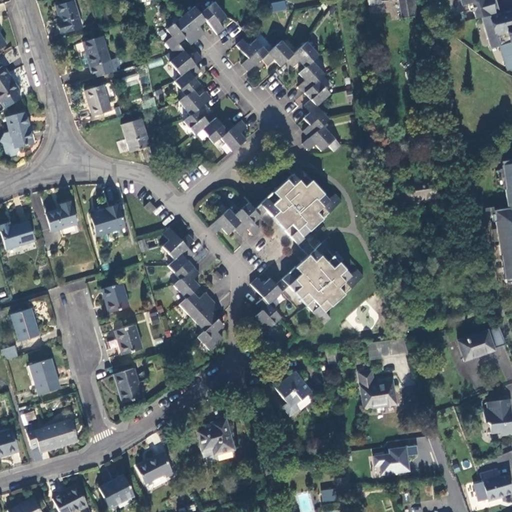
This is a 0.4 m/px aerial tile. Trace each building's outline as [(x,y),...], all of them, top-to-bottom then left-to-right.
[(285,0),(271,3),(272,11),(286,9),(285,0)] [(366,0),(368,5),(395,0),(398,0),(402,19),(416,16),(413,0),(366,0)] [(461,0),(463,5),(469,3),(470,10),(473,9),(475,19),(500,14),(496,0),(461,0)] [(81,27),(73,1),(55,6),(60,22),(56,23),(60,34),(81,27)] [(203,21),(209,28),(215,35),(222,28),(216,21),(223,16),(211,2),(198,14),(203,21)] [(179,18),(196,39),(203,33),(197,26),(203,21),(198,14),(191,7),(179,18)] [(511,12),(483,19),(488,38),(497,36),(508,32),(511,31),(511,12)] [(183,37),(189,44),(196,39),(179,18),(164,30),(170,37),(163,42),(164,42),(170,49),(177,44),(176,43),(183,37)] [(423,25),(415,27),(417,36),(425,35),(423,25)] [(511,31),(508,32),(511,42),(500,46),(507,69),(511,67),(511,31)] [(497,36),(500,46),(511,42),(508,32),(497,36)] [(500,46),(497,36),(488,38),(491,48),(500,46)] [(100,64),(109,61),(102,37),(77,44),(85,68),(100,64)] [(249,47),(243,39),(236,45),(249,60),(243,66),(248,71),(261,60),(268,54),(256,41),(249,47)] [(193,65),(200,59),(195,52),(188,58),(177,44),(170,49),(164,42),(163,42),(175,56),(168,62),(180,76),(194,65),(193,65)] [(293,56),(293,55),(281,42),(268,54),(261,60),(267,67),(274,61),(280,68),(287,62),(293,56)] [(307,44),(293,56),(287,62),(292,68),(299,62),(305,68),(308,65),(312,62),(318,57),(307,44)] [(100,64),(104,74),(120,69),(117,58),(109,61),(100,64)] [(324,76),(312,62),(308,65),(305,68),(298,74),(305,81),(298,87),(304,94),(317,81),(324,76)] [(199,72),(194,65),(180,76),(173,82),(185,96),(192,90),(198,84),(193,77),(199,72)] [(0,66),(0,101),(4,108),(21,97),(16,90),(17,89),(2,66),(0,66)] [(330,95),(317,81),(304,94),(310,101),(304,107),(310,114),(316,108),(330,95)] [(111,110),(102,84),(84,90),(92,116),(111,110)] [(198,97),(192,90),(185,96),(178,101),(189,115),(190,116),(203,104),(210,98),(204,91),(198,97)] [(209,110),(203,104),(190,116),(189,115),(183,121),(194,135),(201,129),(208,123),(202,117),(209,110)] [(309,126),(303,132),(308,138),(321,126),(328,121),(316,108),(310,114),(303,120),(309,126)] [(20,149),(19,147),(34,142),(25,111),(5,117),(10,131),(4,133),(0,141),(3,143),(6,153),(11,156),(17,154),(20,149)] [(149,145),(140,117),(120,124),(128,151),(149,145)] [(220,124),(215,117),(208,123),(201,129),(212,142),(219,137),(235,124),(240,120),(240,119),(233,125),(228,118),(220,124)] [(219,137),(230,150),(245,139),(239,132),(246,126),(240,120),(235,124),(219,137)] [(321,126),(308,138),(301,144),(308,151),(314,145),(320,151),(327,146),(333,152),(339,146),(321,126)] [(511,160),(500,163),(501,167),(500,167),(506,210),(492,212),(492,216),(490,216),(491,223),(494,223),(502,282),(504,282),(504,285),(511,284),(511,160)] [(307,255),(275,285),(281,292),(288,286),(316,317),(323,324),(330,318),(324,312),(351,286),(362,276),(357,269),(350,275),(309,231),(309,230),(312,227),(324,217),(326,215),(335,206),(340,202),(334,195),(329,200),(328,201),(292,162),(285,169),(292,175),(253,210),(259,217),(266,211),(307,255)] [(441,200),(439,177),(395,184),(399,206),(441,200)] [(76,225),(69,203),(60,206),(61,209),(45,213),(51,232),(76,225)] [(149,203),(144,207),(150,214),(155,209),(149,203)] [(124,227),(117,204),(104,208),(105,212),(91,216),(97,236),(124,227)] [(253,210),(247,204),(233,216),(245,229),(251,236),(258,230),(252,223),(259,217),(253,210)] [(207,227),(214,234),(219,229),(226,235),(232,229),(238,235),(245,229),(233,216),(227,209),(207,227)] [(0,225),(0,233),(5,250),(34,242),(28,223),(10,228),(8,223),(0,225)] [(168,228),(164,232),(161,235),(167,241),(161,247),(173,260),(186,248),(187,247),(187,248),(193,242),(187,235),(180,241),(168,228)] [(193,255),(186,248),(173,260),(168,265),(166,266),(178,279),(192,267),(186,261),(193,255)] [(199,274),(192,267),(178,279),(173,284),(172,285),(184,298),(191,292),(191,291),(192,292),(197,287),(192,280),(199,274)] [(256,278),(250,284),(269,304),(281,292),(275,285),(269,279),(262,285),(256,278)] [(130,307),(122,283),(102,289),(109,313),(130,307)] [(250,284),(249,284),(260,297),(261,297),(254,304),(261,311),(254,317),(260,323),(253,329),(259,335),(279,317),(268,304),(269,304),(250,284)] [(198,299),(191,292),(184,298),(180,303),(178,305),(191,318),(210,300),(204,293),(198,299)] [(216,307),(210,300),(191,318),(203,331),(216,319),(210,313),(216,307)] [(38,335),(29,309),(10,315),(18,342),(38,335)] [(156,316),(150,318),(152,325),(158,323),(156,316)] [(222,326),(216,319),(203,331),(196,338),(209,351),(221,339),(215,332),(222,326)] [(142,348),(135,325),(114,331),(122,355),(142,348)] [(504,343),(498,327),(486,332),(485,330),(457,340),(463,359),(492,349),(491,347),(504,343)] [(402,337),(400,338),(380,341),(383,356),(405,351),(402,337)] [(14,346),(1,350),(4,361),(17,357),(14,346)] [(59,388),(50,358),(29,365),(38,394),(59,388)] [(142,396),(133,368),(112,375),(121,403),(142,396)] [(375,383),(373,369),(358,371),(363,408),(395,403),(392,381),(375,383)] [(295,372),(273,387),(285,403),(280,406),(287,416),(297,409),(293,405),(310,393),(295,372)] [(511,414),(510,399),(487,402),(488,411),(484,412),(485,423),(487,422),(490,425),(491,434),(501,432),(502,435),(511,434),(511,423),(511,418),(511,417),(511,414)] [(34,410),(20,414),(23,425),(37,421),(34,410)] [(201,430),(210,449),(212,448),(214,455),(233,450),(224,419),(210,422),(212,427),(204,429),(201,430)] [(32,426),(25,429),(31,449),(38,447),(39,452),(77,441),(70,420),(33,432),(32,426)] [(0,456),(18,452),(11,430),(0,432),(0,456)] [(200,451),(210,449),(201,430),(195,431),(200,451)] [(417,447),(388,446),(388,455),(372,455),(372,475),(409,475),(409,455),(417,455),(417,447)] [(202,457),(213,455),(210,449),(200,451),(202,457)] [(173,473),(163,452),(136,466),(144,484),(164,474),(166,477),(173,473)] [(511,493),(506,474),(499,476),(496,467),(480,472),(482,480),(474,483),(479,500),(487,497),(488,500),(511,493)] [(108,509),(133,496),(122,475),(97,488),(108,509)] [(349,489),(346,477),(336,479),(339,491),(349,489)] [(74,511),(87,505),(77,486),(52,499),(58,511),(74,511)] [(335,489),(321,490),(322,502),(336,501),(335,489)] [(40,511),(33,498),(7,511),(40,511)]
